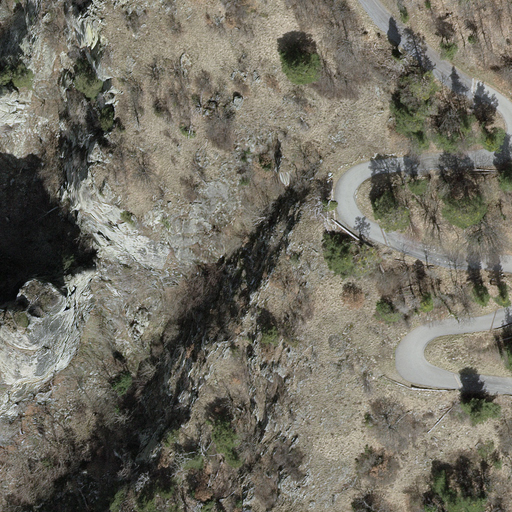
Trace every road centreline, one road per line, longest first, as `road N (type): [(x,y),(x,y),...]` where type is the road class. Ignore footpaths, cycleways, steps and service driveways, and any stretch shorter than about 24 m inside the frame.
road 1 (track): [(511,147),(478,163),(367,169),(343,183),(363,226),(419,256),(511,263)]
road 2 (track): [(511,322),(422,336),(411,358),(426,380),(511,388)]
road 3 (track): [(425,50),(506,108),(511,134)]
